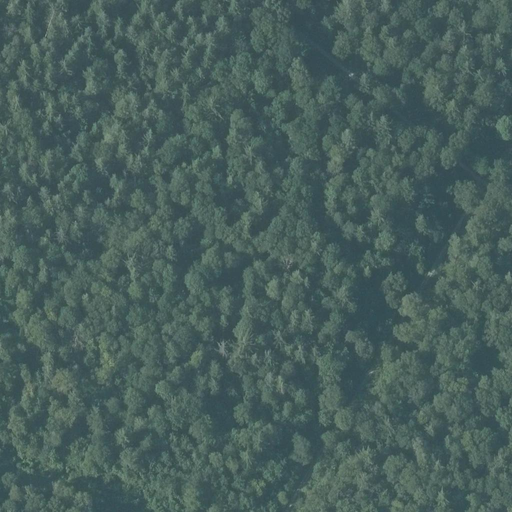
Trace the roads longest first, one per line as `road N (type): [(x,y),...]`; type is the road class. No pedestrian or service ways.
road 1 (track): [(484,185),(286,511)]
road 2 (track): [(277,16),(484,185)]
road 3 (track): [(128,511),(0,467)]
